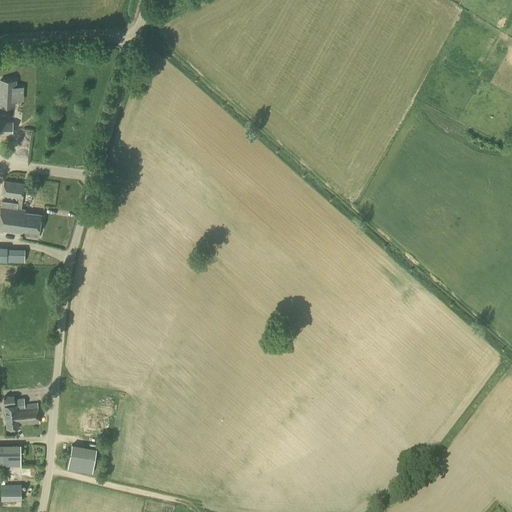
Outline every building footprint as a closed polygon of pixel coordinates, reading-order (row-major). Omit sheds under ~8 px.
[(14,78),(0,77),(0,104),(14,104),(14,78)] [(0,136),(9,138),(10,127),(0,124),(0,136)] [(22,199),(24,183),(3,180),(1,196),(22,199)] [(37,238),(38,231),(40,230),(41,226),(39,224),(41,215),(25,213),(25,210),(17,209),(18,204),(1,202),(0,211),(0,230),(21,233),(21,232),(26,232),(26,237),(37,238)] [(86,390),(86,403),(99,402),(99,390),(86,390)] [(5,416),(39,413),(38,403),(24,404),(24,398),(14,399),(14,395),(3,396),(5,416)] [(39,413),(5,416),(6,428),(20,427),(19,426),(40,424),(39,413)] [(89,416),(83,417),(83,414),(74,415),(75,424),(89,423),(89,416)] [(0,466),(21,466),(20,445),(0,444),(0,466)] [(96,449),(72,445),(68,469),(92,473),(96,449)] [(1,501),(21,501),(21,485),(0,485),(1,501)]
